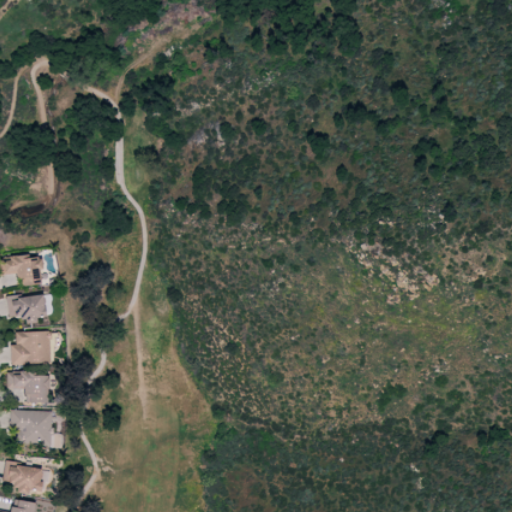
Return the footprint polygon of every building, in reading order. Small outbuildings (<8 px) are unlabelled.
[(41,285),(39,256),(0,257),(0,268),(0,276),(21,275),(21,285),(41,285)] [(7,317),(21,315),(22,324),(36,322),(35,315),(44,314),(41,294),(12,298),(12,295),(4,296),(7,317)] [(14,344),(8,344),(9,364),(53,363),(52,344),(49,344),(49,331),(14,332),(14,344)] [(22,402),(47,403),(47,376),(33,375),(33,372),(5,371),(5,388),(23,389),(22,402)] [(51,411),(15,410),(14,439),(50,440),(50,448),(61,448),(61,433),(50,433),(51,411)] [(40,468),(3,463),(1,481),(14,483),(13,492),(28,494),(28,490),(40,491),(41,482),(39,482),(40,468)] [(32,511),(34,502),(11,499),(9,511),(4,511),(0,511),(32,511)]
